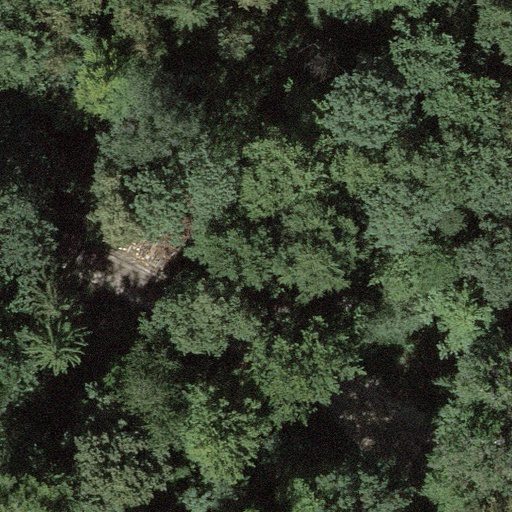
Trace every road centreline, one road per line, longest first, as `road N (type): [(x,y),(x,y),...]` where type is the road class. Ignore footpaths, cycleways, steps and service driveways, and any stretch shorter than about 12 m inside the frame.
road 1 (track): [(0,218),(313,363),(511,469)]
road 2 (track): [(313,363),(436,511)]
